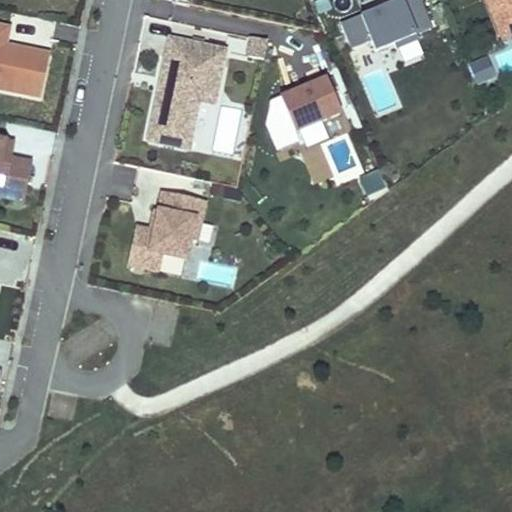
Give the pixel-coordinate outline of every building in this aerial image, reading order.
[(366,15),(341,26),(351,51),(371,43),(375,53),(394,45),(397,51),(418,42),(416,36),(432,30),(419,0),(413,0),(403,4),(402,1),(377,11),(366,15)] [(511,0),(486,0),(496,23),(511,16),(511,0)] [(366,15),(377,11),(376,7),(365,11),(366,15)] [(511,36),(511,16),(496,23),(503,40),(511,36)] [(9,30),(0,28),(0,92),(40,100),(49,56),(5,47),(9,30)] [(264,62),(268,43),(253,39),(249,59),(264,62)] [(189,151),(199,102),(214,106),(225,53),(170,41),(162,81),(168,82),(165,93),(160,92),(149,143),(189,151)] [(495,79),(488,60),(484,62),(492,80),(495,79)] [(492,80),(484,62),(470,67),(478,86),(492,80)] [(295,135),(341,116),(326,81),(280,101),(295,135)] [(0,184),(5,186),(2,200),(24,204),(32,166),(11,161),(14,146),(8,145),(0,143),(0,184)] [(384,190),(377,173),(360,180),(367,197),(384,190)] [(197,244),(205,203),(162,194),(154,234),(136,230),(128,268),(160,275),(163,257),(187,261),(190,243),(197,244)]
